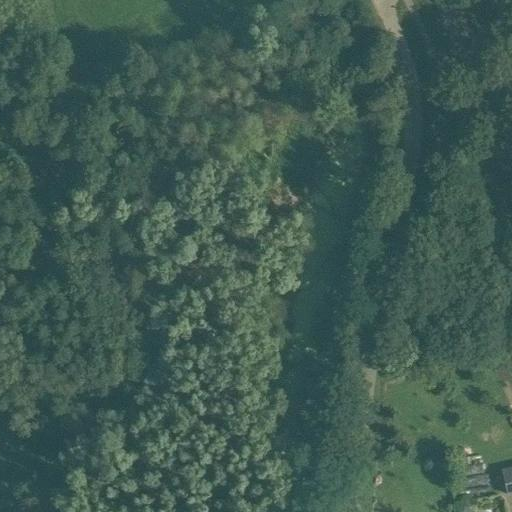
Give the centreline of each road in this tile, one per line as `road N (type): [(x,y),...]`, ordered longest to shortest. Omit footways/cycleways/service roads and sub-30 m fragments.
road 1 (unclassified): [(353,511),(356,447),(415,115),(407,67),(380,0)]
road 2 (secondary): [(511,143),(446,0)]
